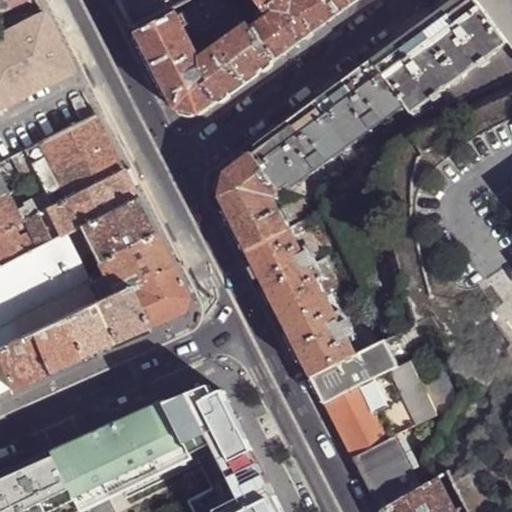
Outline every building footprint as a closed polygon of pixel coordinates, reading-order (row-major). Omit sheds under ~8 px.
[(0,0),(0,13),(32,0),(0,0)] [(120,0),(135,30),(190,2),(192,0),(120,0)] [(255,30),(277,61),(309,37),(340,15),(329,0),(296,0),(295,1),(295,0),(258,0),(267,12),(273,7),(278,13),(255,30)] [(329,0),(340,15),(359,0),(329,0)] [(403,43),(378,61),(374,64),(405,106),(415,119),(511,80),(511,47),(475,0),(460,0),(460,1),(403,43)] [(511,0),(475,0),(511,47),(511,0)] [(202,60),(191,39),(210,30),(197,7),(179,16),(178,14),(138,34),(148,54),(177,110),(200,117),(277,61),(255,30),(251,24),(202,60)] [(43,14),(0,35),(0,108),(72,73),(55,38),(43,14)] [(293,188),(339,154),(345,163),(358,154),(352,145),(405,106),(374,64),(343,87),(282,132),(251,154),(278,191),(290,183),(293,188)] [(98,123),(94,116),(23,152),(50,206),(122,170),(113,154),(98,123)] [(239,234),(247,250),(289,228),(280,209),(278,209),(270,196),(278,191),(251,154),(226,173),(220,197),(239,234)] [(128,182),(122,170),(50,206),(45,210),(59,239),(64,237),(78,229),(137,200),(128,182)] [(0,232),(36,214),(29,200),(18,206),(18,209),(13,211),(7,197),(0,200),(0,232)] [(137,200),(78,229),(64,237),(74,256),(88,248),(90,253),(96,264),(154,233),(145,216),(137,200)] [(36,214),(0,232),(0,269),(51,244),(36,214)] [(316,214),(298,224),(303,233),(321,224),(316,214)] [(323,293),(310,268),(317,265),(313,257),(307,260),(289,228),(247,250),(263,282),(282,318),(325,297),(323,293)] [(97,300),(125,287),(170,265),(160,246),(154,233),(96,264),(104,279),(90,286),(97,300)] [(74,256),(64,237),(59,239),(55,241),(51,244),(0,269),(0,394),(11,390),(0,367),(0,348),(28,335),(61,319),(92,303),(97,300),(90,286),(83,271),(82,271),(74,256)] [(317,265),(310,268),(323,293),(337,287),(324,261),(317,265)] [(175,275),(170,265),(125,287),(146,330),(176,316),(184,292),(175,275)] [(97,300),(92,303),(112,345),(133,335),(146,330),(125,287),(97,300)] [(348,321),(342,324),(327,296),(325,297),(282,318),(297,346),(313,377),(357,354),(346,332),(352,328),(348,321)] [(92,303),(61,319),(80,359),(95,353),(112,345),(92,303)] [(28,335),(47,374),(63,367),(80,359),(61,319),(28,335)] [(24,384),(47,374),(28,335),(0,348),(0,367),(11,390),(24,384)] [(321,394),(326,404),(398,367),(396,362),(384,340),(357,354),(313,377),(321,394)] [(398,367),(326,404),(348,446),(354,458),(396,437),(436,417),(437,412),(421,381),(438,370),(427,353),(425,353),(414,359),(398,367)] [(398,367),(414,359),(412,354),(396,362),(398,367)] [(443,423),(458,399),(438,370),(421,381),(437,412),(443,423)] [(194,511),(295,511),(290,501),(279,479),(237,396),(209,385),(169,404),(193,453),(197,452),(215,490),(190,504),(194,511)] [(168,402),(55,452),(80,504),(193,453),(169,404),(168,402)] [(382,511),(420,490),(401,452),(403,450),(396,437),(354,458),(372,492),(381,511),(382,511)] [(0,476),(0,511),(82,511),(84,511),(80,504),(55,452),(0,476)] [(454,511),(437,480),(420,490),(382,511),(454,511)]
